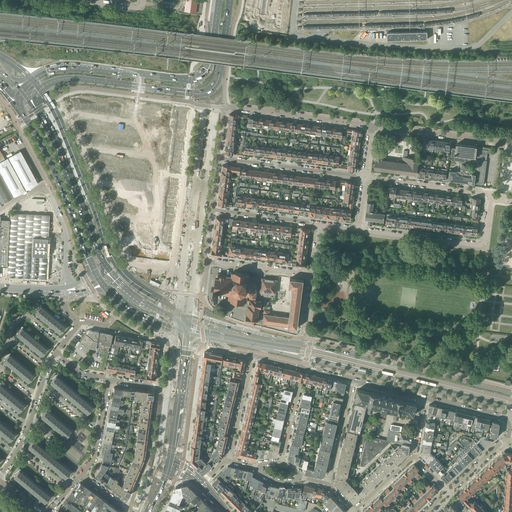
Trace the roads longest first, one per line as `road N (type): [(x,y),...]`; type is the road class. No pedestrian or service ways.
road 1 (secondary): [(219,340),(511,409)]
road 2 (residential): [(128,269),(61,105),(71,99),(135,108)]
road 3 (secondary): [(511,394),(296,342)]
road 4 (residential): [(218,158),(224,108),(372,125)]
road 5 (secondary): [(12,101),(48,156),(95,274)]
road 6 (secondary): [(107,270),(27,97)]
road 7 (residential): [(491,198),(480,245),(358,229)]
road 8 (secondary): [(138,86),(210,89),(230,0)]
road 9 (unclassified): [(65,292),(64,232),(41,186),(0,209)]
road 10 (residential): [(365,177),(218,158)]
road 11 (secondary): [(218,0),(204,75),(139,73)]
road 12 (residential): [(372,125),(511,144)]
road 13 (secondary): [(139,73),(62,65),(17,88)]
road 14 (residential): [(365,177),(491,198)]
road 15 (secondary): [(296,342),(198,314),(178,323)]
